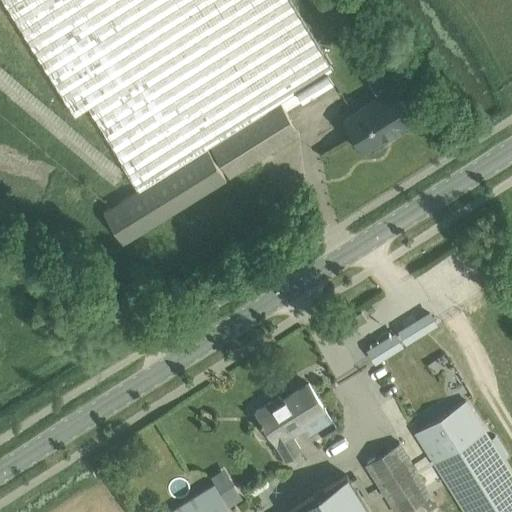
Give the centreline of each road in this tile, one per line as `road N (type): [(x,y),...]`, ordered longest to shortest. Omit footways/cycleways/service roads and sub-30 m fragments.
road 1 (tertiary): [(0,473),(511,151)]
road 2 (track): [(0,267),(159,346)]
